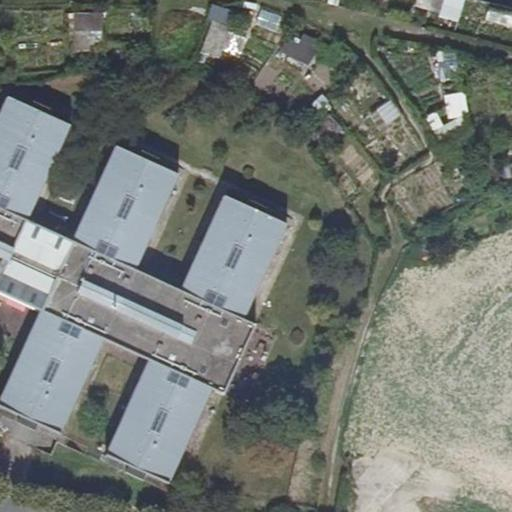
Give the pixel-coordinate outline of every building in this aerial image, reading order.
[(457,16),(462,0),(421,0),(420,4),(457,16)] [(75,11),(76,29),(104,28),(104,10),(75,11)] [(318,65),(328,41),(299,29),(289,53),(318,65)] [(242,320),(285,226),(263,216),(266,209),(248,201),(245,208),(222,197),(178,292),(132,270),(176,176),(154,165),(158,159),(140,151),(137,158),(114,147),(71,242),(25,221),(69,126),(67,125),(70,118),(46,107),(45,107),(33,102),(30,108),(8,98),(0,113),(0,293),(40,312),(0,398),(0,408),(18,417),(36,425),(57,435),(101,340),(147,361),(104,456),(127,467),(143,474),(165,485),(210,389),(221,394),(253,326),(242,320)] [(36,425),(18,417),(16,423),(33,431),(36,425)] [(143,474),(127,467),(124,473),(140,481),(143,474)]
